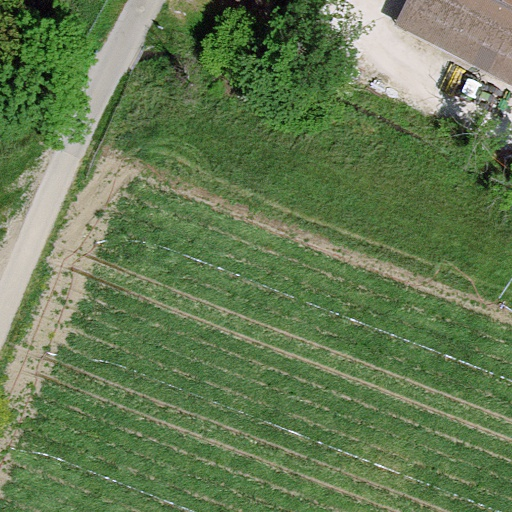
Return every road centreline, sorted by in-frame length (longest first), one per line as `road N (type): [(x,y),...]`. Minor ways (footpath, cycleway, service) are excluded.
road 1 (unclassified): [(106,76),(0,323)]
road 2 (track): [(364,24),(394,52),(511,114)]
